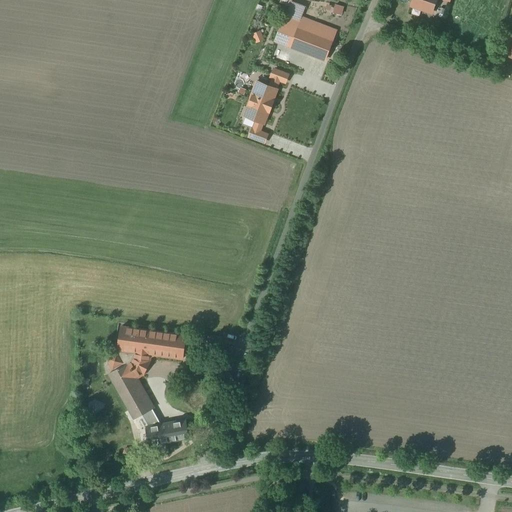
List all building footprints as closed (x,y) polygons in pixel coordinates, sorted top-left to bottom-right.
[(413,0),(412,5),(413,5),(413,4),(424,8),(423,9),(432,12),(436,0),(413,0)] [(336,31),(302,19),(299,27),(292,46),(325,59),(336,31)] [(299,27),(283,21),(276,40),(292,46),(299,27)] [(272,78),(269,86),(277,89),(280,81),(286,83),(289,75),(274,69),(271,78),(272,78)] [(269,86),(257,81),(244,116),(256,120),(263,123),(265,124),(278,89),(277,89),(269,86)] [(263,123),(256,120),(249,137),(265,143),(268,134),(261,131),(263,123)] [(186,336),(121,327),(118,350),(121,350),(121,352),(119,353),(118,352),(106,358),(107,360),(113,369),(114,368),(115,370),(110,373),(114,382),(130,409),(135,419),(142,415),(148,427),(147,427),(150,445),(166,442),(181,439),(188,438),(185,420),(162,424),(154,408),(153,408),(136,378),(143,374),(144,374),(144,373),(145,370),(149,363),(150,363),(150,362),(149,362),(150,354),(183,359),(186,336)] [(95,400),(90,403),(90,410),(96,412),(101,409),(101,403),(95,400)] [(130,450),(128,448),(124,449),(123,455),(126,457),(129,456),(130,457),(132,455),(131,454),(130,450)]
